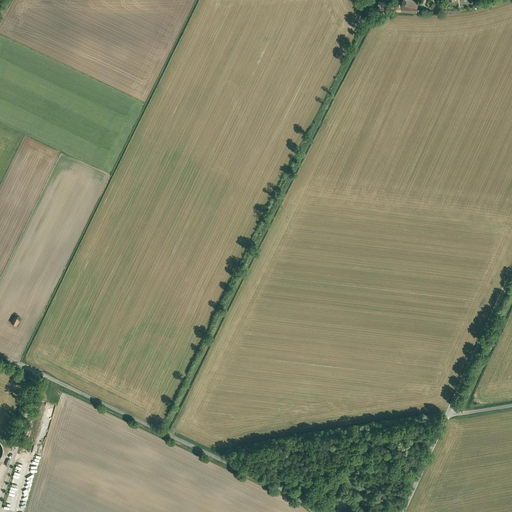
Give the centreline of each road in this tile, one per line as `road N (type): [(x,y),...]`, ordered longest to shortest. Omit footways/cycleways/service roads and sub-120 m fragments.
road 1 (unclassified): [(312,511),(284,488),(0,349)]
road 2 (unclassified): [(450,411),(511,274)]
